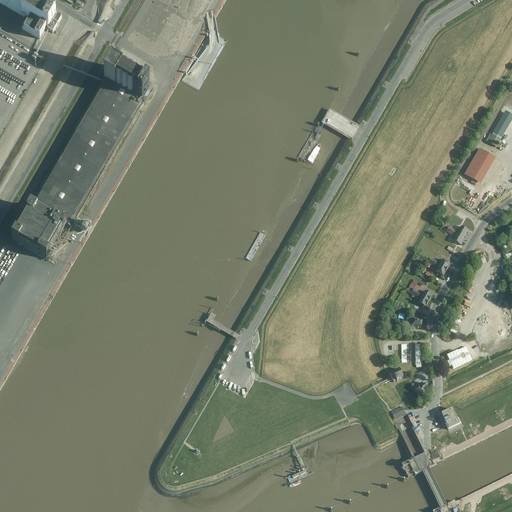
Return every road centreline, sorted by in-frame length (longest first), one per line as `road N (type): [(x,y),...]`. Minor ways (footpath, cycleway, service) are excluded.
road 1 (unclassified): [(465,0),(422,33),(244,341),(239,369)]
road 2 (track): [(481,228),(450,202),(448,190),(511,81)]
road 3 (unclassified): [(0,168),(82,20)]
road 4 (unclassified): [(511,201),(481,228),(437,302),(433,343)]
